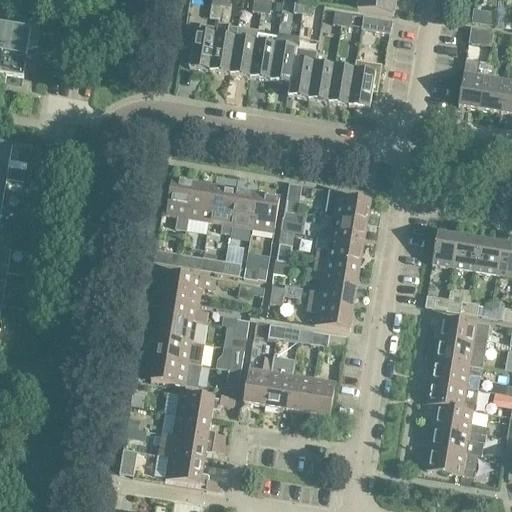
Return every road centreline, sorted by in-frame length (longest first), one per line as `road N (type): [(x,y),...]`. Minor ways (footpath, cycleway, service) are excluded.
road 1 (residential): [(60,372),(98,153),(125,111),(410,154)]
road 2 (residential): [(361,443),(401,210)]
road 3 (residential): [(228,504),(245,428),(361,443)]
road 4 (residential): [(37,511),(60,372)]
road 5 (residential): [(415,121),(434,0)]
